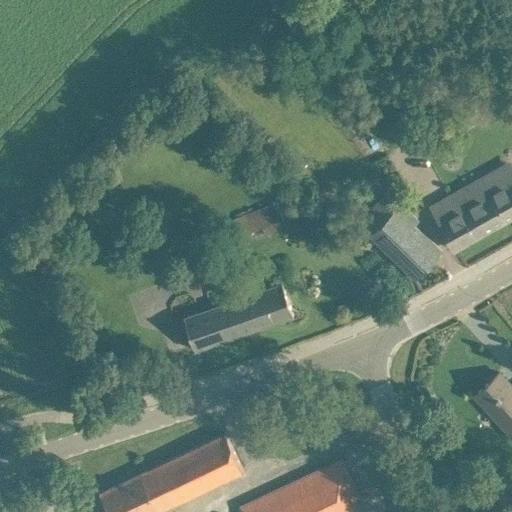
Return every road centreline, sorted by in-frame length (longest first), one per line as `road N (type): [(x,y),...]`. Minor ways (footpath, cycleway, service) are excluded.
road 1 (tertiary): [(357,348),(0,468)]
road 2 (unclassified): [(455,511),(357,348)]
road 3 (tertiary): [(511,270),(357,348)]
